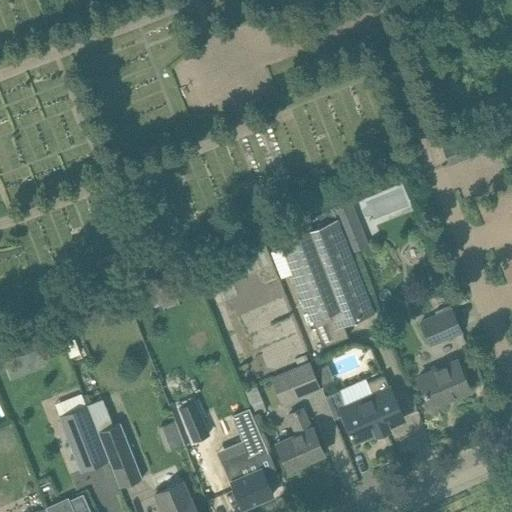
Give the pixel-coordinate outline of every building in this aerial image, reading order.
[(441,146),(449,165),(470,156),(463,138),(441,146)] [(337,209),(353,251),(369,245),(351,198),(335,204),(337,209)] [(377,313),(353,251),(337,209),(318,217),(321,225),(279,241),(310,320),(312,319),(322,345),(348,335),(344,325),(377,313)] [(451,309),(433,317),(420,322),(430,345),(461,332),(451,309)] [(308,360),(272,376),(284,403),(320,388),(308,360)] [(418,377),(431,407),(470,390),(457,360),(418,377)] [(334,418),(344,414),(350,429),(349,430),(350,433),(352,433),(355,440),(375,432),(376,435),(389,430),(388,426),(403,420),(385,377),(341,395),(339,391),(326,396),(334,418)] [(104,398),(88,404),(120,487),(142,478),(121,423),(114,426),(104,398)] [(209,434),(194,401),(178,408),(192,441),(209,434)] [(85,406),(59,416),(81,471),(107,461),(85,406)] [(248,452),(223,463),(234,489),(242,507),(272,494),(265,476),(257,458),(270,452),(250,408),(232,415),(248,452)] [(277,444),(280,451),(288,469),(323,454),(312,428),(311,428),(302,408),(288,414),(298,435),(277,444)] [(161,511),(197,511),(183,478),(152,492),(161,511)] [(74,511),(68,496),(45,507),(47,511),(74,511)]
